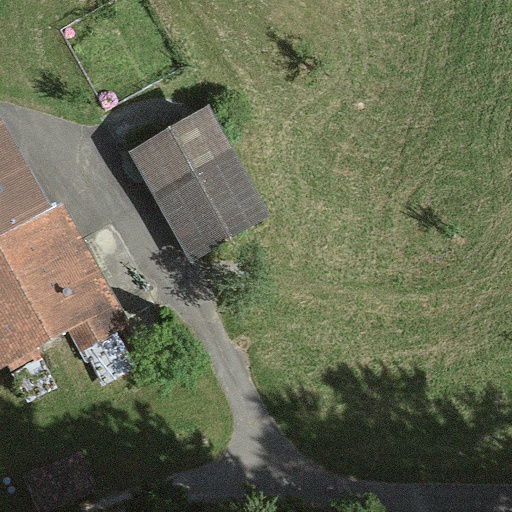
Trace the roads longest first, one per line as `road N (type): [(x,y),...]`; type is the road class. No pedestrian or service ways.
road 1 (track): [(47,128),(144,222),(204,314),(276,473),(381,496),(511,497)]
road 2 (track): [(117,511),(276,473)]
